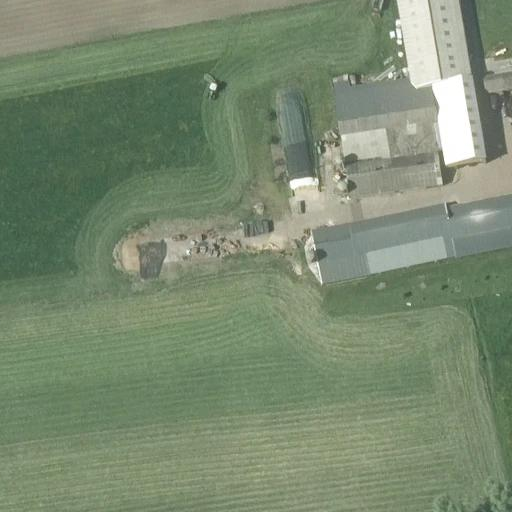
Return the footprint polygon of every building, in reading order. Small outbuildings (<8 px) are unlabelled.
[(397,0),(412,88),(471,77),(457,0),(397,0)] [(483,97),(503,94),(503,93),(511,91),(511,76),(501,78),(500,74),(480,78),(483,97)] [(333,100),(340,142),(344,158),(350,202),(441,189),(437,146),(442,145),(446,171),(487,165),(473,84),(472,84),(471,77),(412,88),(333,100)] [(369,278),(511,247),(511,196),(445,211),(445,206),(348,228),(355,260),(365,258),(369,278)] [(313,268),(315,281),(333,278),(331,264),(313,268)]
